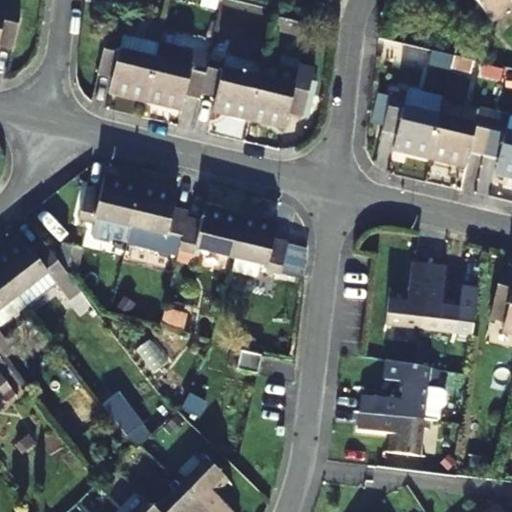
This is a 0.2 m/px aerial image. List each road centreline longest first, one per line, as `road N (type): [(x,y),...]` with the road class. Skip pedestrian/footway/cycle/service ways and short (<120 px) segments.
road 1 (residential): [(281,511),(316,418),(333,191)]
road 2 (residential): [(333,191),(86,130)]
road 3 (unknown): [(303,451),(511,496)]
road 4 (residential): [(333,191),(363,0)]
road 5 (residential): [(511,232),(333,191)]
road 6 (residential): [(48,123),(66,0)]
